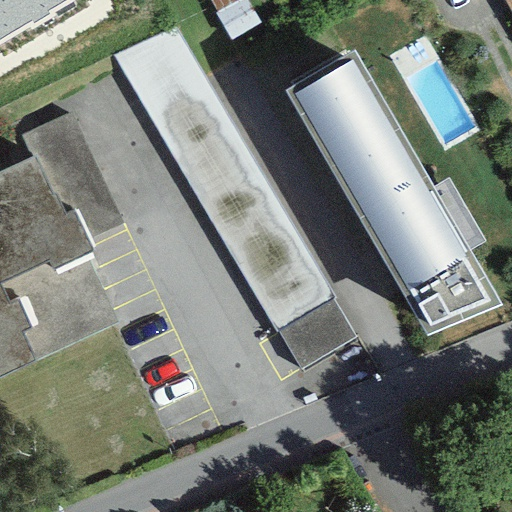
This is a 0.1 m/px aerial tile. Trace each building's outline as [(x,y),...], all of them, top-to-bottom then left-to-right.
[(0,0),(0,68),(97,12),(89,0),(0,0)] [(511,0),(502,0),(511,16),(511,0)] [(188,30),(128,62),(289,368),(350,337),(188,30)] [(352,65),(286,101),(426,348),(499,322),(352,65)] [(34,176),(0,192),(0,396),(33,381),(27,368),(113,328),(73,231),(64,235),(34,176)]
